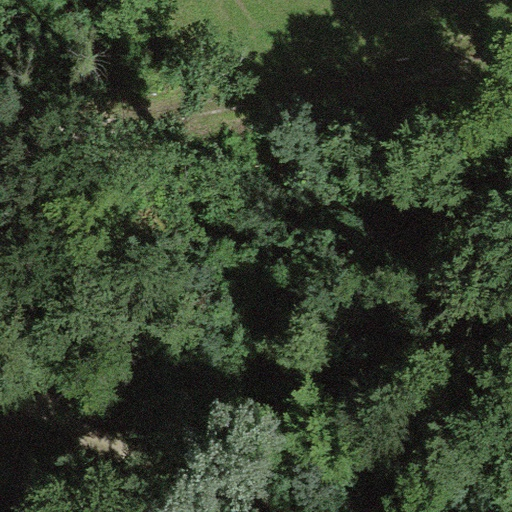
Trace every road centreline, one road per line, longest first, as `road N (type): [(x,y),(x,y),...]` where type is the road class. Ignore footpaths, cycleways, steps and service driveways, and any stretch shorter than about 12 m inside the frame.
road 1 (track): [(0,156),(511,33)]
road 2 (track): [(0,385),(225,511)]
